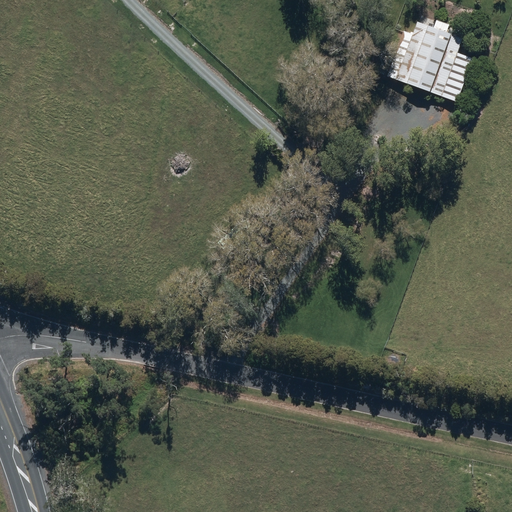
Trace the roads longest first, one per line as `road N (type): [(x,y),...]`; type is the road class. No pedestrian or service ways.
road 1 (unclassified): [(511,436),(83,342),(0,339)]
road 2 (secondary): [(38,511),(0,398)]
